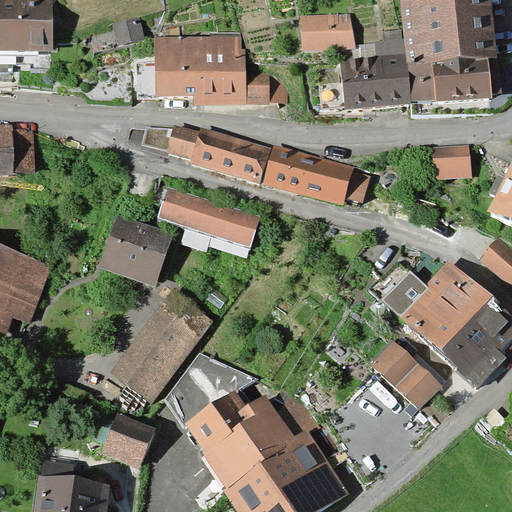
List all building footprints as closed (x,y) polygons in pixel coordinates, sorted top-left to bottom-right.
[(496,90),(485,0),(412,0),(405,1),(412,58),(343,66),(348,107),(496,90)] [(50,3),(0,2),(0,49),(50,50),(50,3)] [(346,17),(303,19),(304,47),(348,45),(346,17)] [(113,25),(117,47),(143,41),(139,19),(113,25)] [(240,38),(153,39),(154,96),(193,96),(194,106),(245,106),(245,73),(244,50),(240,50),(240,38)] [(269,73),(245,73),(245,106),(269,105),(269,104),(269,78),(269,73)] [(269,78),(269,104),(288,103),(288,78),(269,78)] [(193,133),(174,128),(168,151),(188,156),(193,133)] [(166,133),(147,129),(144,144),(163,148),(166,133)] [(266,151),(200,130),(191,158),(257,179),(266,151)] [(469,174),(467,147),(434,149),(436,176),(469,174)] [(345,168),(275,151),(267,182),(338,199),(345,168)] [(366,177),(353,174),(347,198),(360,201),(366,177)] [(511,178),(493,222),(511,230),(511,178)] [(260,217),(166,187),(156,219),(248,248),(260,217)] [(173,231),(115,213),(97,266),(158,285),(173,231)] [(511,283),(511,254),(498,242),(482,260),(511,284),(511,283)] [(0,289),(11,258),(0,254),(0,289)] [(511,332),(511,325),(448,267),(403,316),(471,378),(511,332)] [(172,295),(113,371),(147,397),(206,322),(172,295)] [(437,387),(393,346),(375,365),(418,406),(437,387)] [(313,511),(341,495),(307,438),(292,446),(266,402),(243,416),(232,398),(188,425),(202,448),(205,446),(244,511),(313,511)] [(151,431),(116,418),(103,449),(138,463),(151,431)] [(99,511),(103,490),(46,481),(41,511),(99,511)]
